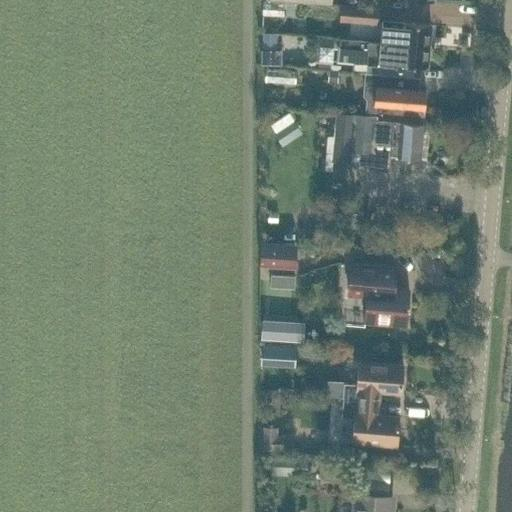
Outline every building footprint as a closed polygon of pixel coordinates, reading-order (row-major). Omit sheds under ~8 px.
[(378,22),(380,9),(342,6),(341,18),(378,22)] [(383,19),(381,40),(430,44),(432,23),(383,19)] [(340,37),(339,58),(353,60),(353,69),(371,71),(394,73),(395,62),(428,65),(430,44),(381,40),(381,41),(340,37)] [(303,73),(303,58),(270,57),(270,72),(303,73)] [(371,71),(368,94),(376,98),(374,110),(423,114),(425,88),(413,87),(414,76),(420,77),(420,75),(394,73),(371,71)] [(275,111),(279,121),(301,112),(296,102),(275,111)] [(376,115),(374,115),(336,112),(332,159),(350,161),(350,162),(390,165),(391,153),(419,155),(422,123),(376,120),(376,115)] [(295,245),(263,242),(261,264),(285,266),(286,258),(294,259),(295,245)] [(382,285),(384,264),(352,261),(350,284),(368,285),(365,319),(406,323),(408,303),(409,304),(409,299),(408,299),(408,295),(394,294),(395,286),(382,285)] [(263,344),(262,360),(286,362),(287,346),(263,344)] [(400,391),(403,362),(359,359),(357,382),(344,380),(342,398),(370,400),(371,388),(400,391)] [(370,412),(370,400),(342,398),(341,414),(354,415),(352,439),(396,442),(398,414),(370,412)] [(277,426),(263,426),(263,447),(291,447),(291,434),(276,433),(277,426)] [(306,458),(271,455),(270,471),(305,473),(306,458)] [(321,460),(320,471),(348,473),(348,461),(321,460)] [(390,511),(392,494),(356,491),(354,511),(390,511)]
